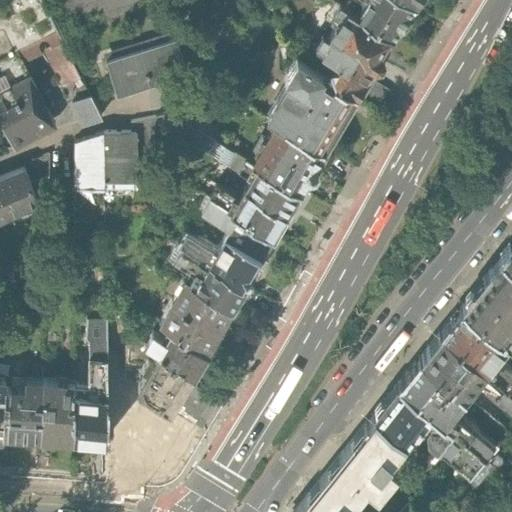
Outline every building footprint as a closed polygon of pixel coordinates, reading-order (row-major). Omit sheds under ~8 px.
[(45,33),(51,44),(62,39),(41,0),(0,0),(0,86),(29,72),(22,58),(29,54),(32,45),(30,41),(45,33)] [(357,14),(392,35),(400,23),(403,25),(410,14),(406,12),(412,0),(368,0),(364,1),(357,14)] [(330,70),(335,83),(356,95),(373,66),(380,65),(387,54),(383,52),(392,35),(357,14),(346,8),(322,50),(330,70)] [(292,16),(285,27),(300,37),(307,26),(292,16)] [(175,35),(105,57),(116,92),(185,70),(175,35)] [(77,108),(82,119),(100,113),(89,92),(62,39),(51,44),(45,47),(71,98),(77,108)] [(268,115),(277,121),(324,148),(356,95),(335,83),(330,70),(322,73),(297,58),(284,79),(288,81),(268,115)] [(54,119),(29,72),(0,86),(0,115),(14,141),(54,119)] [(193,88),(179,92),(183,104),(191,123),(192,123),(200,128),(208,115),(200,109),(193,88)] [(183,104),(154,113),(154,117),(185,133),(192,123),(191,123),(183,104)] [(126,120),(130,129),(134,128),(134,137),(153,136),(154,117),(154,113),(126,120)] [(253,161),(300,189),(309,174),(312,176),(319,164),(315,162),(324,148),(277,121),(253,161)] [(130,129),(102,129),(102,181),(135,181),(134,137),(134,128),(130,129)] [(102,181),(102,129),(75,138),(74,182),(102,181)] [(250,175),(244,184),(287,210),(300,189),(253,161),(225,143),(217,155),(250,175)] [(49,150),(32,157),(39,174),(29,178),(37,197),(48,193),(48,191),(49,150)] [(23,164),(0,173),(0,221),(36,206),(37,197),(29,178),(23,164)] [(208,193),(273,232),(287,210),(244,184),(237,195),(216,182),(208,193)] [(229,224),(224,232),(259,254),(273,232),(208,193),(201,207),(229,224)] [(183,224),(175,239),(243,280),(259,254),(224,232),(213,249),(210,246),(212,241),(183,224)] [(194,281),(230,302),(243,280),(175,239),(167,252),(200,271),(194,281)] [(511,241),(506,249),(500,257),(511,266),(511,241)] [(477,284),(460,305),(505,342),(511,347),(511,266),(500,257),(494,263),(477,284)] [(158,316),(170,324),(204,345),(230,302),(194,281),(187,277),(175,299),(170,296),(158,316)] [(460,305),(439,330),(511,390),(511,368),(505,363),(499,362),(493,357),(505,342),(460,305)] [(94,389),(105,390),(105,388),(104,320),(105,315),(86,316),(84,333),(87,337),(88,383),(94,383),(94,389)] [(123,318),(105,319),(105,359),(122,358),(123,318)] [(191,366),(204,345),(170,324),(164,333),(151,325),(144,337),(152,342),(191,366)] [(152,342),(144,337),(126,325),(125,340),(146,352),(152,342)] [(511,390),(439,330),(418,356),(463,393),(480,373),(488,379),(483,389),(511,412),(511,390)] [(135,381),(169,404),(184,377),(191,366),(152,342),(146,352),(140,362),(144,365),(135,381)] [(0,355),(0,427),(6,428),(9,380),(10,356),(0,355)] [(418,356),(397,381),(482,451),(493,438),(461,412),(451,408),(463,393),(418,356)] [(24,381),(9,380),(6,428),(39,430),(41,374),(24,373),(24,381)] [(73,376),(41,374),(39,430),(72,433),(72,388),(73,376)] [(184,377),(169,404),(178,409),(199,424),(216,397),(184,377)] [(105,390),(106,436),(114,436),(141,439),(148,437),(153,432),(169,404),(135,381),(131,378),(127,385),(125,383),(113,386),(113,389),(105,388),(105,390)] [(372,412),(372,413),(403,438),(411,428),(425,418),(426,435),(467,469),(482,451),(397,381),(372,412)] [(94,389),(72,388),(72,433),(106,436),(105,390),(94,389)] [(198,426),(199,424),(178,409),(160,437),(158,439),(155,441),(151,444),(145,446),(137,447),(110,445),(107,444),(103,446),(102,474),(151,478),(154,477),(158,477),(162,476),(166,474),(169,473),(171,471),(174,466),(176,464),(177,460),(194,434),(198,426)] [(290,511),(350,511),(344,506),(364,481),(374,489),(394,467),(385,459),(403,438),(372,413),(345,446),(305,494),(290,511)] [(379,511),(386,504),(372,492),(351,511),(379,511)] [(412,511),(417,507),(408,499),(396,511),(412,511)]
